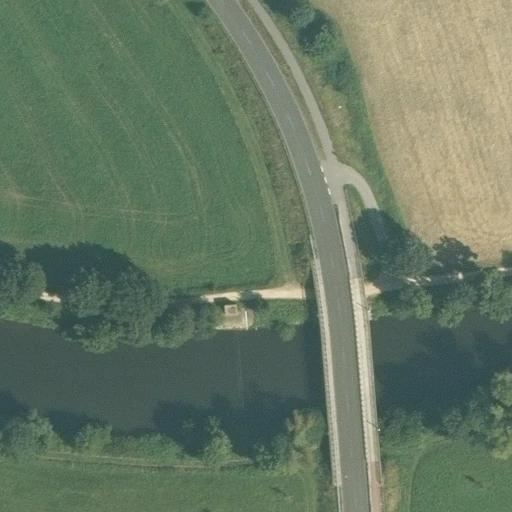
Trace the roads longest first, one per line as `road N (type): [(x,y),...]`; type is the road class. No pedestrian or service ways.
road 1 (tertiary): [(355,511),(339,311),(308,174),(289,124),(200,0)]
road 2 (track): [(511,444),(275,476),(132,480),(0,459)]
road 3 (track): [(0,288),(148,306),(289,292)]
road 4 (track): [(392,284),(366,199),(333,169)]
road 5 (track): [(392,284),(511,270)]
